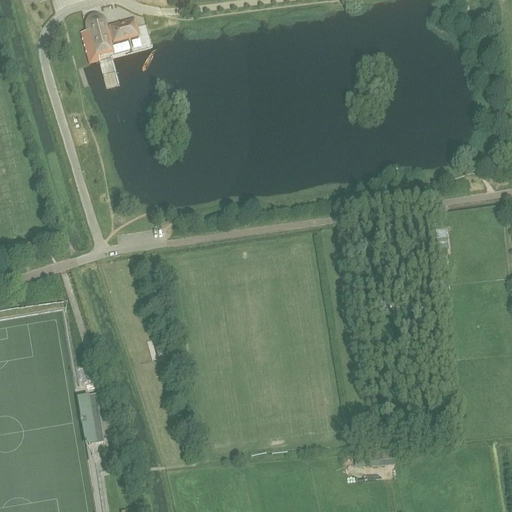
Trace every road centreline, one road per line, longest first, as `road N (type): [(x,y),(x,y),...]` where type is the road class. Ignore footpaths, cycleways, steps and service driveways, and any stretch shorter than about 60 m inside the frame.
road 1 (unclassified): [(511,192),(104,253)]
road 2 (unclassified): [(104,253),(51,88),(43,35)]
road 3 (unclassified): [(154,11),(107,0),(61,13),(43,35)]
